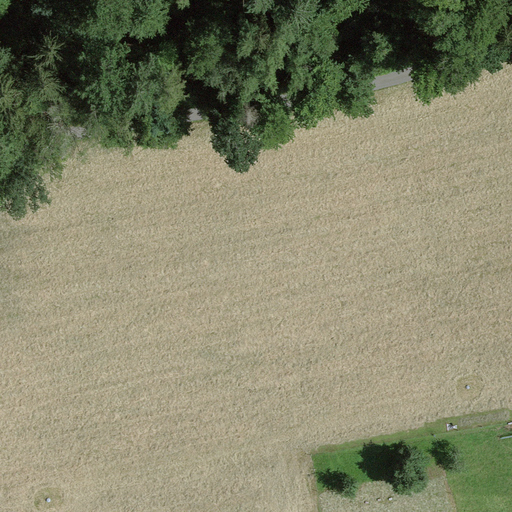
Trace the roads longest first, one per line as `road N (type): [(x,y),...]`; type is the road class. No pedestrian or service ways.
road 1 (track): [(0,155),(79,133),(400,78),(511,37)]
road 2 (track): [(317,440),(511,413)]
